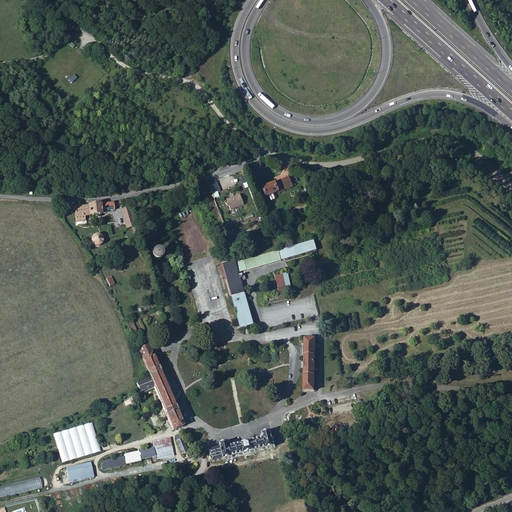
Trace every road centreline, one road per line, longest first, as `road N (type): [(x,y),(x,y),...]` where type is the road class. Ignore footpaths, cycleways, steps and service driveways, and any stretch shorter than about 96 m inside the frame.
road 1 (motorway): [(252,0),(237,31),(237,68),(245,92),(272,119),(328,129),(443,93),(511,125)]
road 2 (motorway): [(364,0),(384,36),(379,77),(353,109),(314,121),(274,110),(252,88),(242,52),(261,0)]
road 3 (unclassified): [(0,197),(131,194),(265,153)]
road 4 (unclassified): [(265,153),(312,163),(449,137),(511,186)]
road 5 (unclassified): [(85,36),(134,71),(192,82),(265,153)]
road 6 (motorway): [(387,0),(511,112)]
road 7 (unknown): [(319,396),(319,340),(309,309),(262,319)]
road 8 (motorway): [(511,89),(413,0)]
